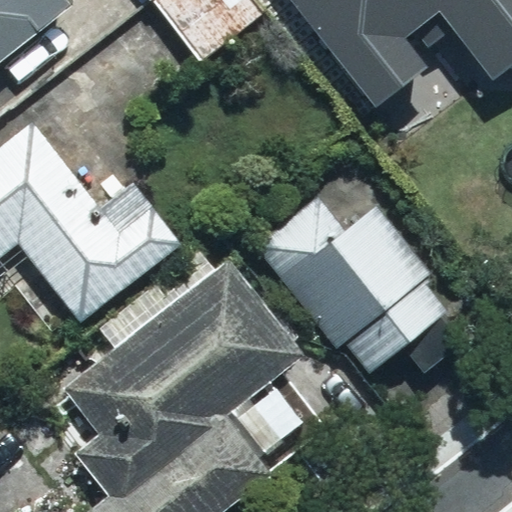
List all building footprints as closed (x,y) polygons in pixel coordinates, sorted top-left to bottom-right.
[(0,0),(0,63),(82,0),(0,0)] [(276,12),(265,0),(163,0),(216,62),(276,12)] [(511,0),(299,0),(388,105),(440,61),(420,37),(453,9),(511,79),(511,0)] [(0,265),(39,237),(96,315),(196,241),(151,180),(116,206),(47,113),(0,147),(0,265)] [(328,194),(261,246),(343,350),(352,343),(380,378),(412,353),(428,375),(473,340),(453,314),(459,310),(437,282),(443,277),(386,205),(356,229),(328,194)] [(322,351),(236,254),(95,372),(133,413),(88,457),(119,489),(94,511),(236,511),(289,467),(274,445),(315,416),(287,376),(322,351)]
